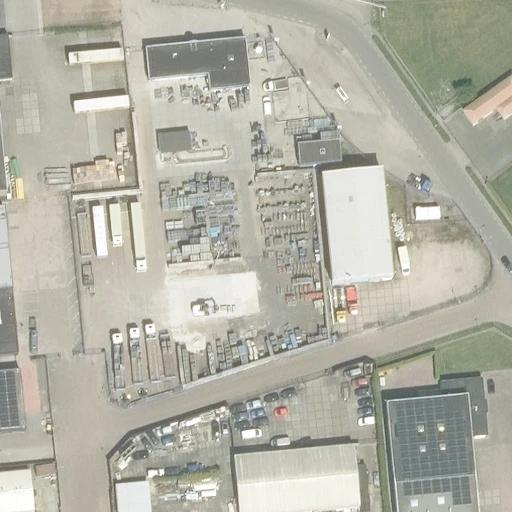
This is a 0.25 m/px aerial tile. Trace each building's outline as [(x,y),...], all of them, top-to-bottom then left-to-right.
[(0,83),(11,82),(7,38),(0,39),(0,197),(5,197),(0,145),(0,83)] [(244,41),(144,51),(147,83),(206,77),(208,93),(248,89),(244,41)] [(511,79),(463,114),(473,128),(498,110),(506,120),(511,115),(511,79)] [(157,136),(159,156),(191,153),(189,133),(157,136)] [(117,175),(116,134),(79,135),(80,172),(100,171),(100,175),(117,175)] [(342,164),(340,143),(296,148),(298,169),(342,164)] [(330,287),(391,281),(380,173),(320,179),(330,287)] [(0,358),(17,357),(11,292),(10,292),(3,212),(0,212),(0,358)] [(0,435),(24,433),(18,373),(0,374),(0,435)] [(475,511),(476,508),(474,493),(473,481),(469,440),(486,439),(484,417),(486,416),(485,403),(483,403),(481,380),(439,384),(441,402),(384,407),(392,488),(394,511),(475,511)] [(325,511),(358,509),(353,448),(232,460),(237,511),(325,511)] [(0,476),(0,511),(32,511),(29,474),(0,476)]
